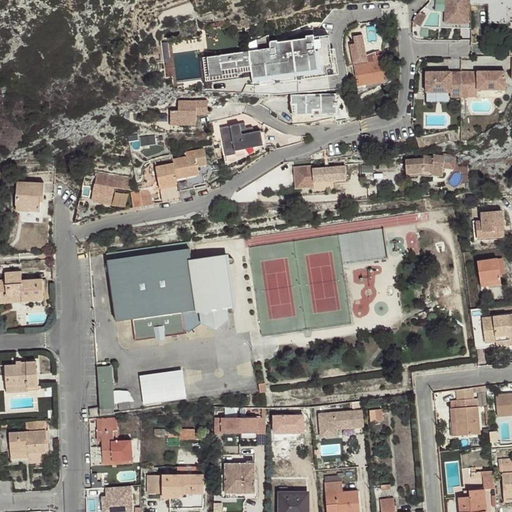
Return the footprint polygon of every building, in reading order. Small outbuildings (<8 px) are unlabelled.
[(469,23),(469,0),(445,0),(445,22),(469,23)] [(511,7),(511,0),(470,0),(470,10),(477,10),(477,5),(489,6),(489,23),(507,23),(508,11),(505,11),(505,8),(511,7)] [(333,68),(329,36),(314,38),(314,36),(306,37),(307,39),(278,43),(278,41),(274,42),(273,42),(272,42),(272,43),(271,43),(271,44),(270,45),(270,46),(271,54),(265,55),(265,57),(250,59),(249,52),(207,58),(210,78),(252,72),(254,87),(320,77),(319,70),(333,68)] [(384,81),(382,68),(386,68),(383,54),(382,54),(382,52),(380,53),(380,50),(372,54),(373,61),(364,63),(363,55),(352,57),(358,86),(384,81)] [(334,75),(333,68),(319,70),(320,77),(334,75)] [(461,97),(461,71),(426,72),(426,92),(451,92),(451,97),(461,97)] [(505,89),(505,71),(461,71),(461,97),(470,97),(470,85),(477,85),(477,89),(505,89)] [(291,96),(292,116),(312,115),(337,114),(337,112),(348,111),(344,93),(291,96)] [(208,101),(178,101),(178,111),(171,111),(170,125),(197,125),(197,115),(196,112),(208,112),(208,101)] [(337,114),(312,115),(312,118),(337,117),(338,121),(349,119),(348,111),(337,112),(337,114)] [(167,123),(167,114),(157,114),(157,124),(167,123)] [(264,146),(263,140),(261,130),(254,132),(253,127),(246,128),(244,128),(243,123),(221,128),(224,144),(226,156),(236,154),(236,151),(264,146)] [(152,146),(152,136),(141,137),(141,146),(152,146)] [(231,163),(237,161),(240,159),(246,156),(249,155),(255,151),(258,150),(266,145),(266,144),(265,140),(263,140),(264,146),(236,151),(236,154),(226,156),(224,144),(222,145),(223,150),(226,165),(231,163)] [(173,159),(174,163),(177,179),(200,175),(198,167),(208,165),(204,148),(194,150),(195,155),(173,159)] [(442,177),(445,156),(434,155),(433,157),(424,156),(423,159),(406,160),(406,177),(421,176),(431,177),(432,176),(442,177)] [(179,192),(177,179),(174,163),(156,167),(163,203),(172,201),(181,199),(179,192)] [(312,166),(295,167),(295,175),(298,175),(298,180),(296,180),(296,188),(314,187),(314,182),(347,179),(346,166),(312,169),(312,166)] [(128,192),(130,179),(98,173),(95,184),(94,184),(91,201),(96,202),(113,205),(116,190),(122,191),(128,192)] [(204,175),(203,175),(204,174),(200,175),(177,179),(179,192),(195,188),(195,186),(205,183),(204,175)] [(44,184),(17,182),(16,210),(40,211),(40,202),(40,195),(44,195),(44,184)] [(181,199),(196,195),(195,188),(179,192),(181,199)] [(139,191),(142,207),(153,205),(150,189),(139,191)] [(131,193),(135,208),(142,207),(139,191),(131,193)] [(89,219),(90,214),(93,205),(93,204),(87,202),(86,205),(85,211),(78,210),(75,224),(89,219)] [(504,237),(502,211),(481,212),(482,220),(483,238),(504,237)] [(229,291),(224,266),(219,266),(218,259),(192,262),(192,260),(189,242),(106,254),(116,322),(132,320),(136,341),(155,338),(156,338),(166,337),(186,334),(185,332),(185,325),(190,324),(190,325),(191,325),(191,326),(193,326),(193,327),(194,326),(196,326),(196,325),(197,324),(197,323),(201,322),(201,323),(202,324),(216,330),(229,319),(227,308),(224,306),(224,305),(225,305),(226,304),(226,303),(226,302),(226,301),(225,300),(223,299),(223,298),(229,291)] [(236,307),(229,254),(192,260),(192,262),(218,259),(219,266),(224,266),(229,291),(223,298),(223,299),(225,300),(226,301),(226,302),(226,303),(226,304),(225,305),(224,305),(224,306),(227,308),(236,307)] [(498,264),(498,259),(477,262),(480,282),(488,281),(488,285),(501,284),(498,264)] [(22,301),(43,300),(42,280),(22,281),(21,272),(5,273),(6,280),(0,280),(0,297),(22,295),(22,301)] [(511,314),(482,318),(481,308),(471,309),(476,348),(480,348),(485,347),(485,343),(496,342),(496,346),(511,344),(511,314)] [(189,333),(202,324),(201,323),(201,322),(197,323),(197,324),(196,325),(196,326),(194,326),(193,327),(193,326),(191,326),(191,325),(190,325),(190,324),(185,325),(185,332),(187,331),(189,333)] [(5,366),(7,386),(7,393),(28,391),(28,387),(38,386),(37,362),(21,363),(21,367),(17,367),(17,365),(5,366)] [(115,407),(111,367),(98,368),(101,415),(114,414),(114,408),(115,407)] [(142,386),(184,379),(184,377),(141,383),(142,386)] [(186,396),(184,379),(142,386),(144,402),(186,396)] [(480,434),(478,407),(474,407),(473,399),(474,399),(472,388),(456,390),(457,400),(457,408),(451,409),(452,422),(453,436),(480,434)] [(511,393),(495,395),(497,417),(511,415),(511,393)] [(131,408),(130,402),(119,404),(120,410),(131,408)] [(339,437),(339,429),(365,427),(363,408),(331,411),(331,406),(314,408),(317,439),(339,437)] [(256,419),(256,408),(224,407),(224,418),(256,419)] [(99,416),(98,408),(90,409),(91,417),(99,416)] [(266,424),(266,409),(256,408),(256,419),(256,422),(256,424),(266,424)] [(382,420),(381,409),(369,410),(370,422),(381,421),(382,420)] [(118,434),(117,418),(97,419),(97,432),(101,431),(102,441),(103,462),(133,460),(132,440),(118,441),(116,441),(115,434),(118,434)] [(27,422),(27,432),(46,430),(45,421),(27,422)] [(382,430),(381,421),(370,422),(371,430),(382,430)] [(194,439),(195,429),(154,429),(154,435),(167,435),(167,437),(180,437),(180,439),(194,439)] [(9,433),(11,453),(28,451),(28,453),(45,452),(44,439),(47,439),(46,430),(27,432),(9,433)] [(508,447),(507,440),(491,443),(491,446),(491,449),(498,449),(508,447)] [(511,458),(498,459),(500,474),(502,474),(503,496),(511,494),(511,458)] [(255,493),(255,461),(247,461),(247,463),(225,464),(225,475),(225,493),(255,493)] [(476,472),(475,467),(471,467),(472,479),(481,478),(481,472),(476,472)] [(494,488),(493,471),(481,472),(482,477),(484,476),(485,489),(494,488)] [(183,494),(186,494),(204,494),(204,477),(189,477),(189,475),(148,475),(148,494),(163,494),(180,494),(183,494)] [(225,493),(225,475),(221,475),(221,498),(223,498),(258,498),(258,493),(255,493),(225,493)] [(360,511),(358,491),(343,492),(342,481),(325,483),(327,511),(360,511)] [(486,511),(485,489),(483,490),(483,489),(464,491),(464,497),(459,497),(460,511),(486,511)] [(308,511),(309,492),(279,492),(279,511),(308,511)] [(511,494),(503,496),(504,502),(511,501),(511,494)] [(411,511),(412,511),(410,511),(395,511),(394,498),(380,500),(381,511),(411,511)]
